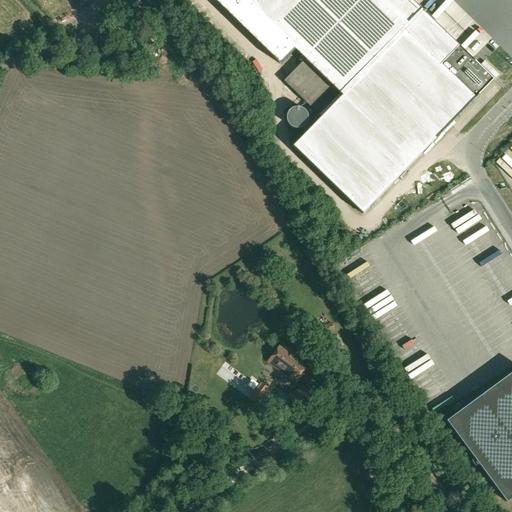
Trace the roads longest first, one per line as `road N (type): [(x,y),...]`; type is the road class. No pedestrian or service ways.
road 1 (unknown): [(486,191),(428,213),(399,235),(394,259),(446,355),(472,369),(511,358)]
road 2 (track): [(257,459),(359,393),(456,511)]
road 3 (unclassified): [(511,230),(475,164),(482,142),(511,113)]
road 4 (track): [(4,64),(122,30)]
